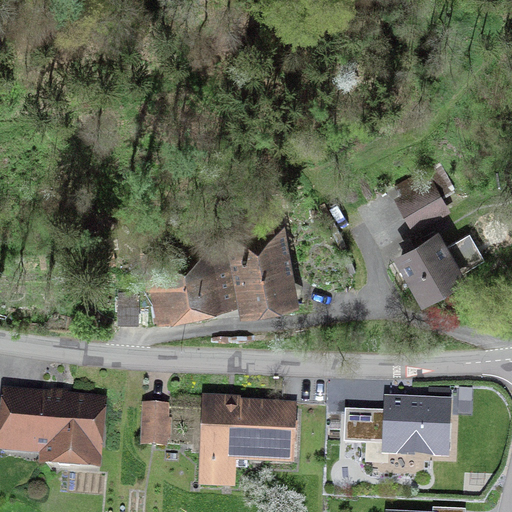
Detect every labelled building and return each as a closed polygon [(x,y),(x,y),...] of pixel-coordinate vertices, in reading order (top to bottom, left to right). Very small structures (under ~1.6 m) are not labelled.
[(411,233),(442,218),(425,183),(395,198),(411,233)] [(287,306),(277,230),(221,238),(223,251),(232,314),(287,306)] [(451,281),(428,236),(386,258),(409,303),(451,281)] [(155,329),(232,314),(223,251),(142,263),(155,329)] [(95,460),(99,401),(0,395),(0,455),(35,457),(34,467),(89,470),(90,460),(95,460)] [(237,403),(200,403),(198,493),(229,494),(230,466),(284,468),(286,412),(237,411),(237,403)] [(388,414),(346,412),(345,442),(387,444),(387,450),(444,453),(446,405),(389,403),(388,414)] [(167,412),(140,410),(137,452),(164,454),(167,412)]
